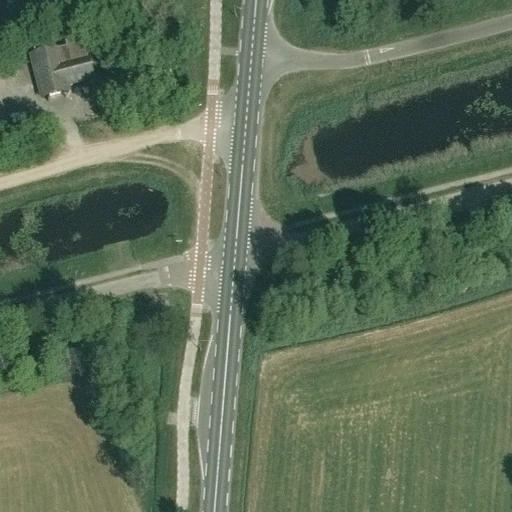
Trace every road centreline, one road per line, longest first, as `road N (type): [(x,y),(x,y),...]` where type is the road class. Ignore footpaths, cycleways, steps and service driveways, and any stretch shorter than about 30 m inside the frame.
road 1 (unclassified): [(235,257),(511,190)]
road 2 (unclassified): [(511,20),(365,60),(252,54)]
road 3 (secondary): [(215,511),(235,257)]
road 4 (unclassified): [(0,317),(235,257)]
road 5 (track): [(208,124),(0,179)]
road 6 (secondary): [(235,257),(252,54)]
